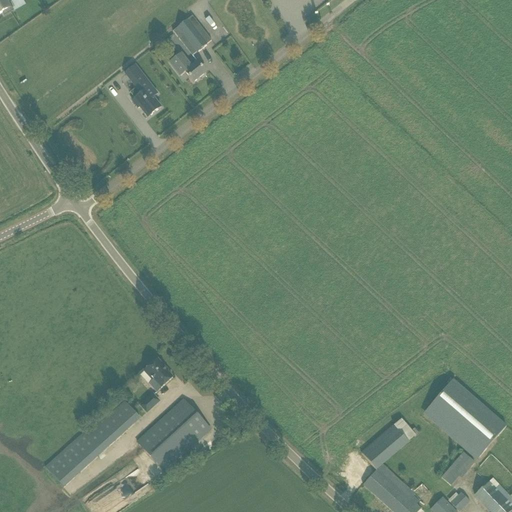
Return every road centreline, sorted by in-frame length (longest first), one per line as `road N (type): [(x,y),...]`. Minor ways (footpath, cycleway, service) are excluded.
road 1 (unclassified): [(353,511),(280,445),(80,210)]
road 2 (unclassified): [(80,210),(332,13)]
road 3 (unclassified): [(71,199),(0,91)]
